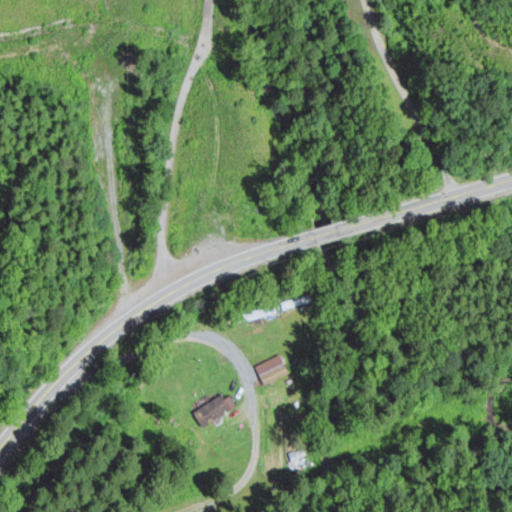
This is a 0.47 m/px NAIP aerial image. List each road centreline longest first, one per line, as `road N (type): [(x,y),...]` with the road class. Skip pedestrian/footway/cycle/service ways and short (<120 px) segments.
road 1 (primary): [(0,450),(70,365),(170,293),(226,268),(511,181)]
road 2 (residential): [(170,293),(161,242),(175,115),(210,0)]
